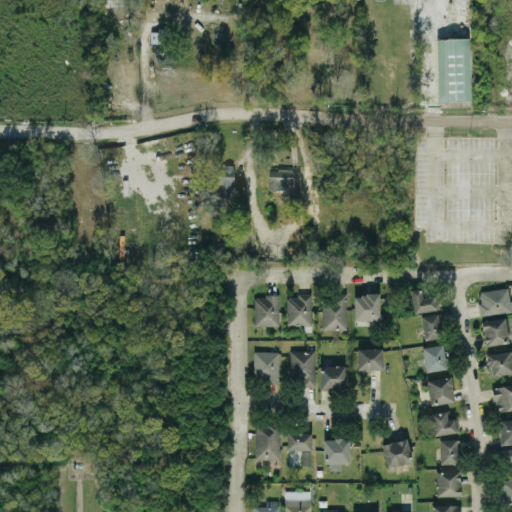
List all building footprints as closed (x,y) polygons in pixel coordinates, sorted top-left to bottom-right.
[(150,42),(165,43),(165,30),(150,30),(150,42)] [(436,38),(437,101),(470,101),(469,38),(436,38)] [(234,197),(233,166),(213,166),(213,183),(220,183),(220,198),(234,197)] [(299,169),(268,169),(268,190),(290,190),(290,196),(299,196),(299,169)] [(480,315),(511,311),(511,299),(509,300),(508,287),(478,290),(480,315)] [(437,309),(435,295),(422,297),(421,288),(410,289),(413,312),(437,309)] [(346,329),(347,294),(322,293),(321,329),(346,329)] [(287,325),(311,324),(310,294),(286,295),(287,325)] [(353,294),(354,320),(379,320),(378,294),(353,294)] [(279,325),(278,295),(254,295),(254,326),(279,325)] [(420,316),(424,339),(442,336),(438,312),(420,316)] [(507,343),(506,318),(482,319),(483,344),(507,343)] [(421,347),(425,372),(446,368),(442,344),(421,347)] [(382,369),(381,347),(356,348),(357,369),(382,369)] [(314,350),(290,351),(290,380),(299,379),(300,386),(315,386),(314,350)] [(278,351),(254,351),(253,382),(277,382),(278,351)] [(511,372),(511,351),(486,353),(488,374),(511,372)] [(345,365),(320,365),(320,389),(345,388),(345,365)] [(426,380),(430,405),(454,401),(450,376),(426,380)] [(498,412),(511,409),(511,383),(490,387),(493,401),(496,400),(498,412)] [(431,412),(432,434),(458,432),(457,418),(447,418),(447,411),(431,412)] [(499,444),(511,443),(511,419),(498,420),(499,444)] [(255,458),(279,459),(279,423),(255,422),(255,458)] [(286,449),(310,450),(311,432),(287,431),(286,449)] [(381,445),(388,468),(412,461),(405,437),(381,445)] [(324,439),(325,469),(340,469),(340,463),(349,463),(348,438),(324,439)] [(439,463),(459,463),(458,439),(438,439),(439,463)] [(511,447),(501,448),(501,472),(511,471),(511,447)] [(310,465),(310,451),(301,450),(301,465),(310,465)] [(460,495),(459,470),(435,470),(435,496),(460,495)] [(511,478),(502,479),(502,504),(511,503),(511,478)]
